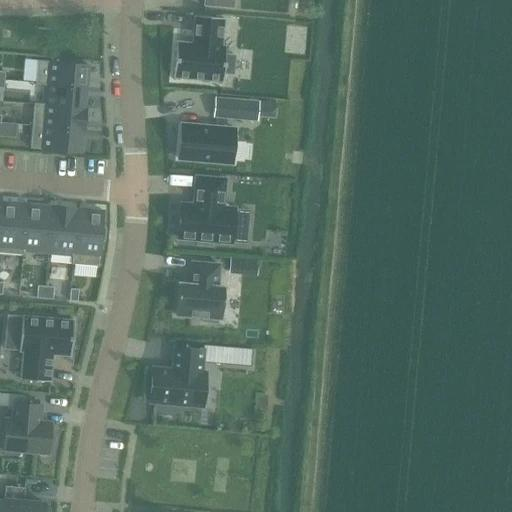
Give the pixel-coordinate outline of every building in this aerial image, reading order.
[(202,0),(202,6),(234,9),(235,1),(234,0),(202,0)] [(175,42),(173,77),(222,81),(223,74),(232,75),(234,55),(224,54),(225,46),(222,46),(222,38),(223,21),(224,19),(214,18),(193,16),(192,35),(191,43),(175,42)] [(35,83),(85,88),(87,64),(37,61),(35,83)] [(34,104),(33,105),(83,109),(85,88),(35,83),(35,84),(45,85),(43,104),(34,104)] [(258,102),(215,98),(213,117),(256,121),(258,102)] [(32,125),(81,130),(83,109),(33,105),(32,125)] [(30,148),(79,153),(81,130),(32,125),(30,148)] [(181,125),(178,159),(232,164),(234,129),(181,125)] [(181,205),(178,239),(196,240),(198,240),(197,244),(208,245),(212,246),(212,241),(233,243),(233,242),(235,210),(235,209),(224,208),(225,184),(225,180),(195,179),(194,201),(194,204),(192,204),(192,205),(181,205)] [(0,253),(23,255),(23,251),(22,251),(26,205),(1,203),(0,211),(0,253)] [(26,205),(22,251),(23,251),(47,253),(51,208),(26,205)] [(51,208),(47,253),(72,255),(73,255),(77,210),(51,207),(51,208)] [(72,255),(71,264),(98,267),(98,257),(99,257),(100,241),(104,241),(105,229),(101,228),(103,212),(77,210),(73,255),(72,255)] [(229,258),(229,269),(257,271),(258,260),(229,258)] [(178,287),(175,315),(202,318),(202,322),(217,324),(217,319),(221,319),(224,288),(216,287),(218,265),(192,263),(190,285),(190,289),(178,287)] [(37,286),(36,299),(44,299),(45,286),(37,286)] [(45,286),(44,299),(52,300),(53,286),(45,286)] [(69,289),(69,302),(77,302),(77,289),(69,289)] [(20,380),(49,382),(52,354),(70,356),(73,321),(21,317),(19,351),(23,352),(20,380)] [(152,368),(149,403),(202,407),(205,373),(201,372),(203,350),(174,347),(172,370),(152,368)] [(0,393),(0,405),(13,407),(23,408),(24,404),(24,396),(0,393)] [(19,456),(19,452),(48,454),(50,423),(39,422),(41,406),(24,404),(23,408),(13,407),(12,420),(6,419),(3,450),(7,451),(7,455),(19,456)] [(42,511),(43,503),(23,501),(24,488),(5,486),(4,500),(0,499),(0,511),(42,511)]
